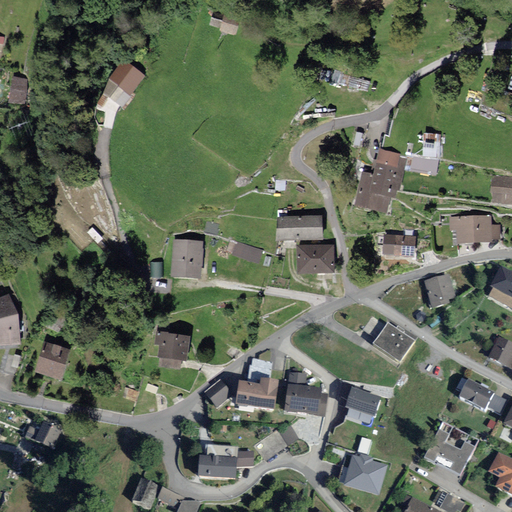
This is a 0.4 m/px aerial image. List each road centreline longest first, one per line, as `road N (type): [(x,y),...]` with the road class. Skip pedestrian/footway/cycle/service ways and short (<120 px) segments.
road 1 (residential): [(509,46),(433,64),(380,111),(321,128),(296,149),(299,166),(327,193),(357,296)]
road 2 (residential): [(346,511),(310,469),(294,462),(276,463),(225,493),(191,491),(178,482),(163,427)]
road 3 (residential): [(163,427),(280,338),(357,296)]
road 4 (residential): [(357,296),(511,384)]
road 5 (residential): [(163,427),(0,393)]
road 6 (residential): [(357,296),(456,263),(511,255)]
